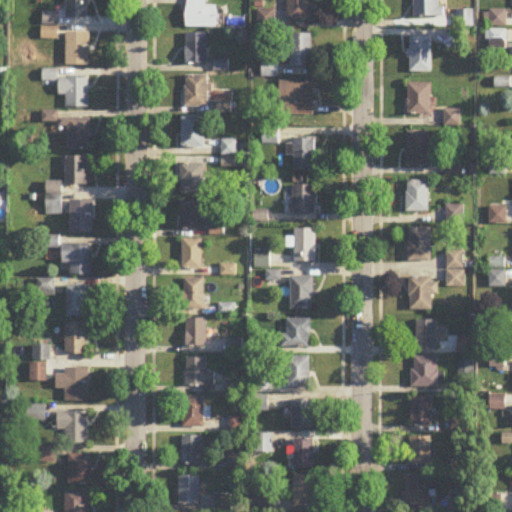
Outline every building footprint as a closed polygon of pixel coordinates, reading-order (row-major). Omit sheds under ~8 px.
[(88,0),(65,0),(65,18),(88,18),(88,0)] [(219,28),(219,7),(205,7),(205,0),(186,0),(186,28),(219,28)] [(286,0),(287,22),(310,22),(310,0),(286,0)] [(440,0),(414,0),(414,17),(441,17),(440,0)] [(54,14),(43,16),(46,29),(41,30),(43,41),(59,38),(54,14)] [(89,34),(66,34),(66,66),(89,66),(89,34)] [(207,34),(186,34),(186,65),(207,65),(207,34)] [(312,67),(312,34),(289,34),(289,67),(312,67)] [(432,73),(432,38),(410,38),(410,73),(432,73)] [(185,107),(208,107),(208,76),(185,76),(185,107)] [(89,78),(59,78),(59,96),(66,96),(66,108),(89,108),(89,78)] [(314,116),(314,82),(280,82),(280,116),(314,116)] [(408,116),(431,116),(431,83),(408,83),(408,116)] [(44,117),(44,125),(68,126),(68,150),(89,150),(89,117),(44,117)] [(205,117),(181,117),(181,149),(205,149),(205,117)] [(432,132),(406,132),(406,166),(432,166),(432,132)] [(315,139),(293,139),(293,171),(315,171),(315,139)] [(88,186),(88,157),(65,157),(65,186),(88,186)] [(181,165),(181,195),(204,195),(204,165),(181,165)] [(429,212),(429,182),(406,182),(406,212),(429,212)] [(291,186),(291,213),(316,213),(316,186),(291,186)] [(70,235),(93,235),(93,201),(70,201),(70,235)] [(200,229),(200,202),(180,202),(180,229),(200,229)] [(315,229),(295,229),(295,263),(315,263),(315,229)] [(431,229),(408,229),(408,262),(431,262),(431,229)] [(202,270),(202,240),(183,240),(183,270),(202,270)] [(92,246),(62,246),(62,265),(70,265),(70,277),(92,277),(92,246)] [(464,289),(464,252),(446,252),(446,289),(464,289)] [(313,277),(290,277),(290,311),(313,311),(313,277)] [(432,278),(410,278),(410,311),(432,311),(432,278)] [(204,280),(183,280),(183,311),(204,311),(204,280)] [(67,318),(90,318),(90,287),(67,287),(67,318)] [(186,320),(186,347),(206,347),(206,320),(186,320)] [(310,349),(310,320),(286,320),(286,334),(282,334),(282,349),(310,349)] [(416,349),(436,349),(436,321),(416,321),(416,349)] [(65,355),(89,355),(89,325),(65,325),(65,355)] [(34,347),(34,361),(50,361),(50,347),(34,347)] [(287,389),(310,389),(310,358),(287,358),(287,389)] [(438,358),(413,358),(413,388),(438,388),(438,358)] [(216,386),(216,373),(207,373),(207,359),(186,359),(186,386),(216,386)] [(31,382),(47,382),(47,365),(31,365),(31,382)] [(89,370),(65,370),(65,376),(57,376),(57,390),(65,390),(65,403),(89,403),(89,370)] [(204,429),(204,398),(183,398),(183,429),(204,429)] [(432,398),(411,398),(411,426),(432,426),(432,398)] [(292,430),(312,430),(312,402),(292,402),(292,430)] [(88,413),(58,413),(58,432),(67,432),(67,444),(88,444),(88,413)] [(183,465),(211,465),(211,437),(183,437),(183,465)] [(410,466),(430,466),(430,437),(410,437),(410,466)] [(293,442),(293,470),(315,470),(315,442),(293,442)] [(91,486),(91,455),(69,455),(69,486),(91,486)] [(315,508),(315,475),(294,475),(294,508),(315,508)] [(406,475),(406,509),(430,509),(430,475),(406,475)] [(199,477),(180,477),(180,507),(199,507),(199,477)] [(88,511),(89,492),(66,492),(66,511),(88,511)] [(217,498),(217,510),(230,510),(230,498),(217,498)]
